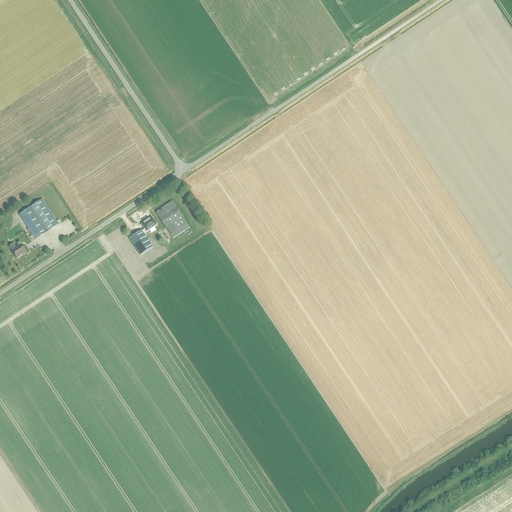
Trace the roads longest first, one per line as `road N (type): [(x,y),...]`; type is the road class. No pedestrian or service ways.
road 1 (unclassified): [(183,171),(435,0)]
road 2 (unclassified): [(0,293),(183,171)]
road 3 (unclassified): [(183,171),(70,0)]
